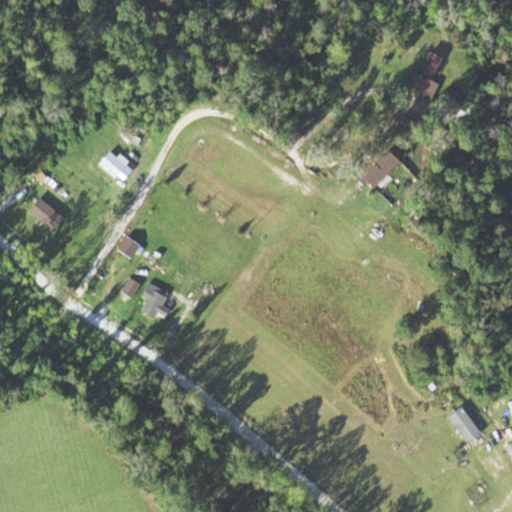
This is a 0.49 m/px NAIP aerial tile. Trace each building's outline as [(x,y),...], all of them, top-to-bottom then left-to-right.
[(413,72),(427,79),(438,57),(424,50),(413,72)] [(456,111),(459,95),(438,91),(435,106),(456,111)] [(356,175),(369,188),(396,162),(383,148),(356,175)] [(124,159),(114,152),(112,155),(103,149),(93,165),(113,177),(124,159)] [(22,212),(50,231),(60,215),(33,197),(22,212)] [(112,249),(127,259),(137,246),(122,235),(112,249)] [(138,285),(126,277),(116,292),(128,300),(138,285)] [(135,294),(142,300),(136,309),(148,319),(154,312),(159,317),(166,308),(159,302),(165,295),(146,280),(135,294)]
